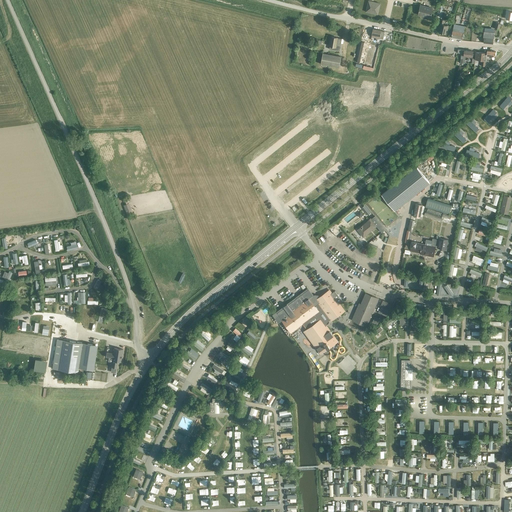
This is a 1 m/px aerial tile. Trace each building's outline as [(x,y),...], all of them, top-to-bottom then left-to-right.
[(366,10),(377,13),(379,3),(369,0),(366,10)] [(420,5),(418,14),(430,17),(432,8),(420,5)] [(440,24),(439,28),(441,28),(440,32),(442,32),(442,34),(444,34),(445,33),(446,33),(447,30),(448,25),(443,24),(444,20),(442,19),(441,24),(440,24)] [(451,37),(462,39),(465,26),(454,24),(452,32),(451,37)] [(382,30),(373,29),(372,36),(384,38),(385,31),(382,31),(382,30)] [(484,36),(484,43),(493,43),(494,35),(494,33),(494,32),(485,31),(484,36)] [(330,46),(329,49),(340,51),(340,48),(342,39),(338,38),(332,36),(330,46)] [(473,51),(458,49),(458,53),(462,53),(461,62),(465,63),(466,56),(473,56),(473,51)] [(487,53),(485,52),(484,59),(486,60),(487,55),(490,55),(490,56),(493,57),(493,56),(495,56),(496,51),(487,50),(487,53)] [(484,59),(485,52),(479,52),(476,52),(475,60),(478,61),(478,60),(482,60),(481,67),(485,67),(485,60),(486,60),(484,59)] [(323,53),(321,64),(339,67),(341,57),(323,53)] [(488,122),(492,115),(488,113),(484,120),(488,122)] [(473,131),(477,128),(467,119),(464,122),(473,131)] [(455,130),(452,133),(461,142),(464,138),(455,130)] [(420,167),(424,172),(433,166),(429,160),(420,167)] [(416,166),(381,194),(395,211),(430,182),(416,166)] [(468,191),(466,198),(475,200),(477,193),(468,191)] [(510,197),(504,195),(500,212),(506,214),(510,197)] [(449,214),(452,205),(434,200),(428,198),(425,207),(449,214)] [(124,205),(127,214),(132,212),(128,203),(124,205)] [(416,204),(414,216),(420,217),(422,205),(416,204)] [(428,208),(426,213),(441,218),(443,213),(428,208)] [(425,213),(424,215),(442,222),(443,219),(432,215),(429,214),(425,213)] [(358,229),(357,230),(363,237),(374,228),(377,226),(382,232),(386,229),(375,215),(371,218),(368,220),(368,221),(361,226),(358,228),(357,229),(358,229)] [(442,216),(442,218),(443,218),(443,220),(449,222),(446,238),(451,239),(453,240),(454,233),(456,223),(457,219),(451,218),(451,219),(442,216)] [(494,233),(492,241),(500,243),(502,235),(494,233)] [(15,235),(2,238),(2,242),(8,241),(8,244),(15,243),(15,240),(16,240),(15,235)] [(26,243),(27,247),(37,242),(36,238),(26,243)] [(62,249),(61,243),(59,243),(59,238),(53,239),(54,250),(62,249)] [(411,246),(411,250),(413,251),(414,248),(421,249),(421,250),(420,253),(426,255),(427,253),(429,253),(429,254),(433,255),(434,255),(435,247),(446,249),(448,239),(439,238),(439,240),(433,238),(432,241),(430,240),(426,240),(425,245),(422,244),(416,243),(416,242),(412,241),(411,246)] [(493,250),(491,250),(490,254),(500,256),(502,248),(494,247),(493,250)] [(470,261),(474,263),(475,260),(482,262),(483,258),(473,254),(470,261)] [(502,278),(504,279),(503,282),(511,284),(511,283),(511,277),(503,275),(502,278)] [(444,285),(446,286),(447,284),(438,281),(435,292),(441,294),(444,285)] [(448,283),(443,294),(447,295),(452,284),(448,283)] [(279,311),(277,313),(282,320),(284,318),(286,320),(293,330),(297,327),(302,323),(303,323),(304,324),(304,325),(306,328),(307,329),(305,331),(306,333),(308,336),(317,348),(319,351),(319,352),(321,353),(323,351),(326,350),(330,346),(333,344),(337,341),(336,339),(333,336),(334,336),(332,334),(330,331),(328,329),(326,326),(327,324),(328,323),(329,321),(330,320),(331,321),(333,319),(336,317),(338,319),(341,317),(340,316),(339,315),(341,313),(344,311),(340,306),(339,304),(343,301),(339,296),(335,291),(334,292),(331,293),(329,290),(326,292),(321,296),(319,297),(318,296),(316,296),(315,296),(314,296),(313,295),(309,290),(279,311)] [(366,293),(354,320),(367,326),(379,298),(366,293)] [(392,308),(393,306),(387,303),(388,302),(383,300),(381,305),(382,305),(380,312),(379,313),(384,315),(387,309),(391,311),(392,308)] [(104,323),(107,309),(101,307),(98,321),(104,323)] [(263,307),(255,313),(257,316),(265,310),(263,307)] [(387,325),(396,319),(394,316),(385,322),(387,325)] [(369,332),(372,336),(382,330),(380,326),(369,332)] [(240,336),(242,332),(234,327),(231,331),(240,336)] [(201,330),(199,332),(207,340),(209,338),(201,330)] [(496,340),(500,340),(500,332),(490,331),(489,337),(496,337),(496,340)] [(303,338),(300,340),(308,348),(311,345),(303,338)] [(97,345),(57,339),(52,368),(78,372),(79,367),(94,370),(97,345)] [(197,339),(193,344),(200,350),(204,345),(197,339)] [(408,344),(398,344),(398,353),(403,353),(403,351),(408,350),(408,344)] [(111,367),(112,367),(111,370),(112,370),(116,371),(116,368),(117,368),(117,365),(118,361),(121,362),(122,355),(123,349),(114,348),(113,353),(106,352),(106,357),(113,358),(112,364),(111,364),(110,367),(111,367)] [(193,359),(195,356),(188,350),(185,353),(193,359)] [(220,355),(218,358),(223,361),(227,355),(220,351),(218,354),(220,355)] [(344,357),(352,364),(354,362),(346,355),(344,357)] [(321,366),(325,363),(320,357),(316,360),(321,366)] [(180,359),(178,362),(188,369),(190,365),(180,359)] [(413,374),(413,370),(412,369),(411,369),(411,366),(411,361),(408,361),(402,361),(401,387),(403,387),(410,387),(410,384),(411,379),(412,379),(413,374)] [(209,367),(215,371),(214,372),(218,375),(222,369),(213,362),(209,367)] [(202,382),(200,386),(209,391),(211,388),(202,382)] [(214,412),(219,411),(219,412),(223,412),(223,402),(221,402),(221,398),(212,398),(212,402),(210,402),(210,412),(214,412)] [(402,424),(404,424),(404,418),(395,418),(395,423),(399,423),(399,427),(402,427),(402,424)] [(204,444),(200,448),(205,453),(209,450),(204,444)] [(136,469),(133,477),(141,479),(144,472),(136,469)] [(153,481),(159,483),(161,478),(155,475),(153,481)] [(129,487),(126,494),(134,497),(137,489),(129,487)]
